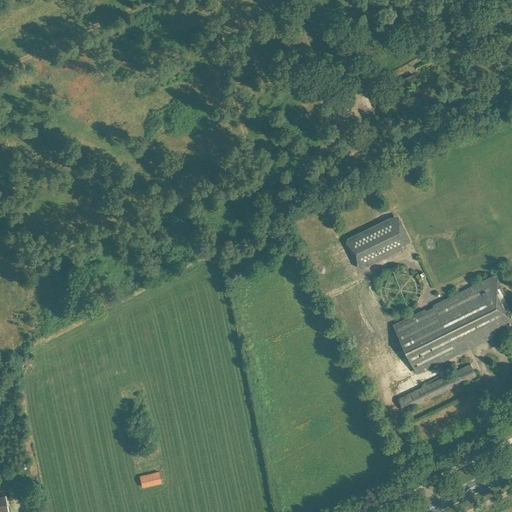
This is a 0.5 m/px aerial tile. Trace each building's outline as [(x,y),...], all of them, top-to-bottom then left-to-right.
[(142,0),(138,8),(151,17),(161,0),(142,0)] [(411,0),(407,11),(422,17),(428,0),(411,0)] [(439,0),(432,15),(445,21),(455,0),(439,0)] [(179,2),(164,16),(174,27),(189,14),(179,2)] [(464,5),(454,27),(466,33),(477,11),(464,5)] [(261,6),(238,14),(243,29),(266,21),(261,6)] [(340,24),(315,30),(319,46),(343,40),(340,24)] [(36,31),(11,43),(20,60),(44,47),(36,31)] [(263,36),(237,42),(241,57),(266,52),(263,36)] [(185,38),(161,42),(164,60),(189,55),(185,38)] [(473,43),(459,51),(470,72),(484,64),(473,43)] [(414,51),(401,58),(413,79),(425,73),(414,51)] [(354,52),(341,57),(350,80),(363,75),(354,52)] [(210,59),(184,69),(190,84),(215,74),(210,59)] [(53,62),(30,66),(33,81),(56,77),(53,62)] [(447,62),(433,68),(440,85),(454,78),(447,62)] [(22,85),(7,95),(22,116),(37,106),(22,85)] [(201,91),(178,95),(181,111),(204,106),(201,91)] [(463,95),(456,98),(467,121),(473,118),(463,95)] [(456,98),(450,101),(460,124),(467,121),(456,98)] [(370,100),(355,104),(360,122),(375,117),(370,100)] [(266,101),(250,102),(252,126),(268,125),(266,101)] [(344,114),(329,116),(331,134),(347,132),(344,114)] [(316,115),(301,117),(304,142),(319,140),(316,115)] [(198,120),(196,135),(217,137),(218,121),(198,120)] [(186,142),(180,156),(198,165),(205,151),(186,142)] [(161,143),(145,150),(155,175),(171,168),(161,143)] [(129,160),(116,168),(130,188),(142,179),(129,160)] [(91,161),(82,173),(98,185),(107,173),(91,161)] [(297,167),(279,167),(279,182),(297,182),(297,167)] [(259,169),(243,172),(248,197),(264,194),(259,169)] [(75,187),(69,201),(88,209),(94,194),(75,187)] [(234,187),(219,190),(222,208),(237,205),(234,187)] [(42,213),(28,219),(37,238),(51,231),(42,213)] [(71,214),(66,228),(85,235),(90,221),(71,214)] [(403,246),(412,241),(399,216),(392,216),(348,238),(346,243),(358,268),(363,269),(404,249),(403,246)] [(77,262),(72,277),(95,284),(100,269),(77,262)] [(49,273),(43,291),(57,296),(64,278),(49,273)] [(425,309),(393,325),(417,374),(493,337),(504,342),(511,337),(511,305),(499,278),(492,276),(434,304),(434,307),(427,311),(425,309)] [(37,307),(30,310),(40,332),(47,329),(37,307)] [(30,310),(23,313),(34,335),(40,332),(30,310)] [(399,399),(404,410),(477,375),(471,364),(399,399)] [(140,476),(142,488),(162,483),(159,471),(140,476)] [(0,496),(0,511),(8,511),(5,496),(0,496)]
